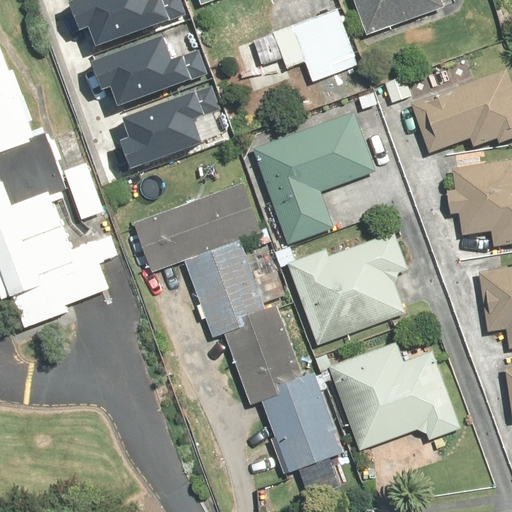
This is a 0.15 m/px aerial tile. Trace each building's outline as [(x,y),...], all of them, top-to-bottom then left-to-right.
[(82,0),(78,2),(87,26),(94,24),(101,45),(189,13),(184,0),(155,0),(82,0)] [(354,0),(365,34),(444,8),(441,0),(354,0)] [(340,4),(270,30),(284,68),(303,61),(313,87),(364,69),(340,4)] [(97,62),(106,86),(113,84),(121,105),(209,73),(201,51),(175,60),(167,36),(97,62)] [(0,41),(0,150),(33,139),(0,41)] [(412,107),(429,152),(468,137),(472,148),(496,139),(498,145),(511,140),(511,83),(507,71),(412,107)] [(133,136),(127,138),(136,163),(204,138),(196,115),(222,106),(214,84),(125,115),(133,136)] [(253,147),(288,242),(332,226),(319,191),(377,170),(355,110),(253,147)] [(460,213),(462,232),(492,228),(495,248),(511,246),(511,159),(448,168),(451,191),(445,192),(448,214),(460,213)] [(86,165),(66,172),(84,221),(104,213),(86,165)] [(0,185),(0,305),(10,336),(120,299),(99,238),(81,244),(64,194),(16,209),(7,183),(0,185)] [(263,404),(289,477),(350,456),(319,370),(304,375),(278,301),(265,305),(241,239),(257,233),(240,186),(136,223),(155,275),(185,265),(212,341),(226,336),(251,408),(263,404)] [(282,266),(314,351),(407,316),(391,273),(405,267),(393,234),(328,259),(327,249),(282,266)] [(511,266),(476,273),(486,333),(505,330),(508,352),(511,350),(511,266)] [(331,368),(361,450),(426,426),(432,441),(461,430),(432,352),(406,361),(399,342),(331,368)]
